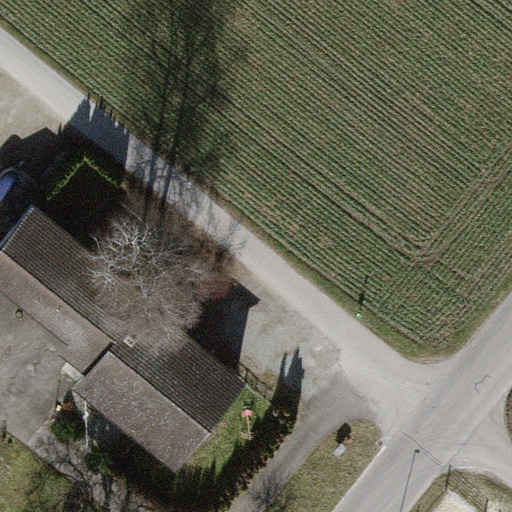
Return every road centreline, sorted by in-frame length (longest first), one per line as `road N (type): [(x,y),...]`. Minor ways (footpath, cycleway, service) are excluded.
road 1 (track): [(0,36),(440,399)]
road 2 (residential): [(350,511),(440,399)]
